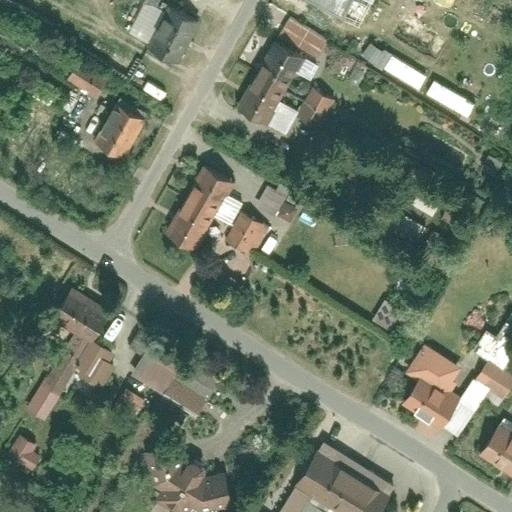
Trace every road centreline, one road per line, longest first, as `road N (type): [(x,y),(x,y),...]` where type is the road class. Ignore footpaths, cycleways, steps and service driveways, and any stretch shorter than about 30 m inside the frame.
road 1 (residential): [(104,255),(459,481)]
road 2 (residential): [(255,0),(104,255)]
road 3 (residential): [(0,190),(104,255)]
